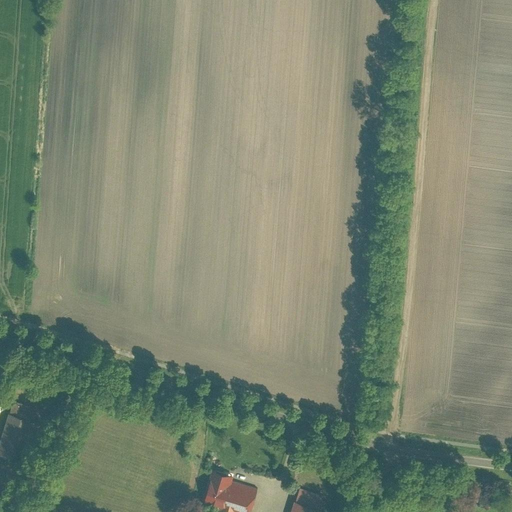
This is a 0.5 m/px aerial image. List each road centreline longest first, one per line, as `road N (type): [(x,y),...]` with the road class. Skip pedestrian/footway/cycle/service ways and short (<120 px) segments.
road 1 (tertiary): [(511,466),(390,450),(0,331)]
road 2 (track): [(369,511),(390,450),(430,0)]
